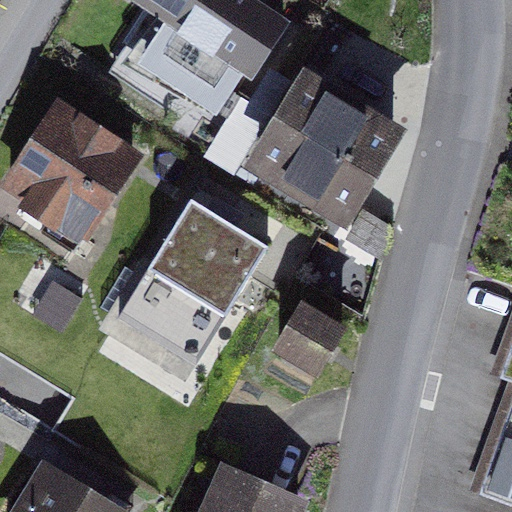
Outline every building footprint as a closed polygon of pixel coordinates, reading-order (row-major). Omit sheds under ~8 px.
[(238,92),(281,27),(240,0),(120,0),(114,10),(238,92)] [(342,211),(389,127),(304,80),(257,164),(342,211)] [(12,186),(86,232),(133,156),(59,110),(12,186)] [(193,366),(266,243),(192,200),(120,323),(193,366)] [(340,327),(302,306),(280,347),(318,368),(340,327)] [(485,492),(511,499),(511,404),(511,405),(485,492)] [(298,511),(302,505),(228,474),(211,511),(298,511)] [(110,511),(49,476),(27,511),(110,511)]
